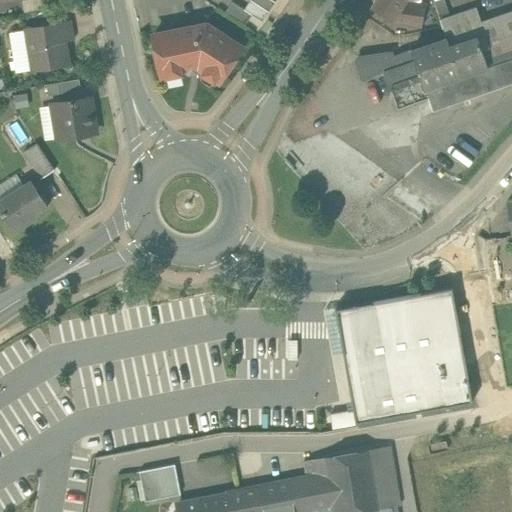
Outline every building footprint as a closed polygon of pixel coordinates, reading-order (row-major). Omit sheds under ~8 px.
[(251,12),(264,19),(274,0),(247,0),(244,6),(232,0),(228,0),(223,10),(245,23),(251,12)] [(407,0),(376,0),(373,6),(394,20),(406,2),(407,0)] [(433,0),(440,19),(450,16),(444,0),(433,0)] [(426,3),(406,2),(394,20),(421,26),(426,3)] [(489,66),(511,58),(511,10),(482,21),(477,8),(478,8),(477,7),(450,16),(440,19),(446,39),(448,38),(451,46),(478,36),(489,66)] [(70,21),(45,25),(46,33),(51,33),(52,41),(64,39),(73,37),(70,21)] [(207,24),(154,35),(162,73),(167,72),(167,76),(183,73),(182,69),(184,68),(190,72),(197,71),(200,66),(205,69),(202,72),(215,81),(218,77),(221,80),(242,47),(207,24)] [(45,25),(28,28),(34,69),(68,63),(64,39),(52,41),(51,33),(46,33),(45,25)] [(446,39),(393,58),(392,53),(360,58),(359,59),(359,60),(363,76),(365,77),(386,68),(387,71),(385,72),(392,91),(422,80),(425,88),(426,88),(489,66),(478,36),(451,46),(448,38),(446,39)] [(511,58),(489,66),(426,88),(429,97),(433,110),(511,82),(511,58)] [(80,78),(47,84),(49,95),(82,90),(80,78)] [(422,80),(392,91),(398,108),(429,97),(426,88),(425,88),(422,80)] [(90,97),(54,103),(60,139),(96,133),(90,97)] [(55,169),(37,143),(24,151),(42,178),(55,169)] [(32,180),(0,201),(0,209),(14,231),(36,217),(34,215),(49,205),(32,180)] [(452,287),(336,309),(358,422),(474,400),(452,287)] [(330,426),(351,421),(348,407),(327,412),(330,426)] [(391,446),(371,449),(381,508),(358,511),(402,511),(401,504),(400,504),(390,448),(391,448),(391,446)] [(371,449),(324,457),(332,507),(332,511),(358,511),(381,508),(371,449)] [(308,477),(259,486),(263,511),(303,511),(332,507),(324,457),(305,461),(308,477)] [(137,469),(144,498),(180,490),(173,461),(137,469)] [(263,511),(259,486),(227,492),(230,511),(263,511)] [(230,511),(227,492),(181,501),(177,507),(178,511),(230,511)]
